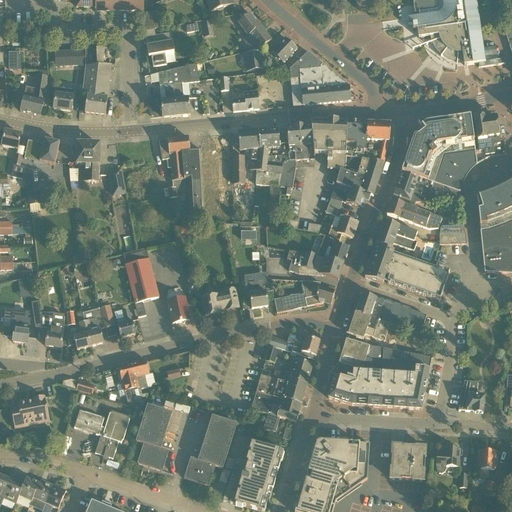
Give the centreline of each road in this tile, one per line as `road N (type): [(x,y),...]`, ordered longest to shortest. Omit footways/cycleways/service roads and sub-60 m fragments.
road 1 (residential): [(53,373),(285,323),(335,330)]
road 2 (residential): [(128,131),(373,112)]
road 3 (residential): [(128,131),(124,33),(65,31),(30,0)]
road 4 (residential): [(351,284),(400,145),(401,113)]
road 5 (residential): [(373,112),(364,82),(264,0)]
road 6 (residential): [(215,511),(87,470)]
road 7 (residential): [(0,120),(128,131)]
road 8 (residential): [(435,419),(310,413)]
